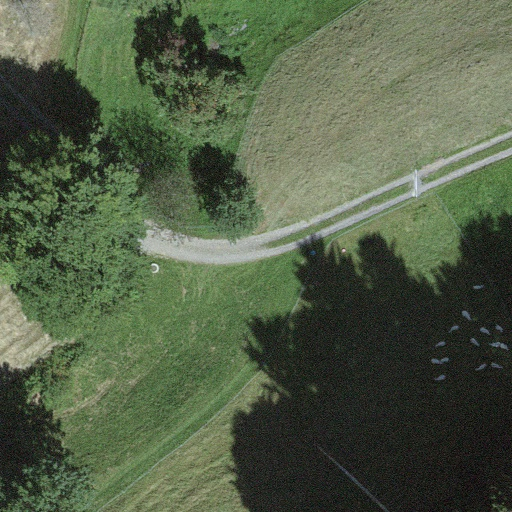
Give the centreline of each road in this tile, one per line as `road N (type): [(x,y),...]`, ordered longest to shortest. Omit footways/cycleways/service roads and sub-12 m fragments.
road 1 (track): [(0,95),(96,202),(200,260),(344,234),(402,191),(511,146)]
road 2 (track): [(344,234),(244,380),(82,511)]
